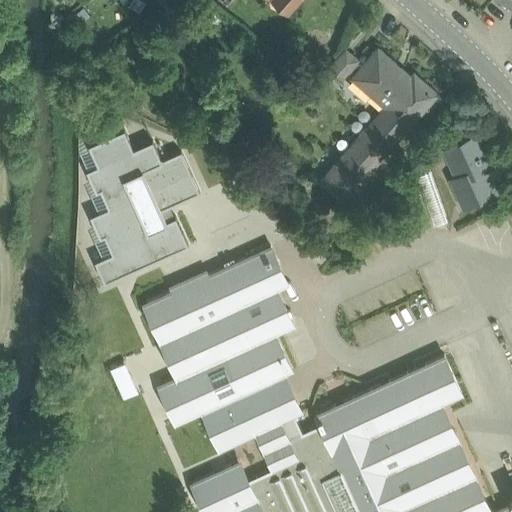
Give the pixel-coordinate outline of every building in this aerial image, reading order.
[(411,76),(378,47),(362,65),(356,60),(347,70),(353,75),(352,76),(370,92),(377,98),(379,102),(384,106),(363,129),(387,149),(437,93),(414,72),(411,76)] [(346,49),(322,76),(333,86),(347,70),(356,60),(357,59),(346,49)] [(363,129),(325,172),(339,184),(333,190),(343,199),(387,149),(363,129)] [(197,194),(180,156),(161,165),(152,146),(133,154),(124,134),(88,150),(97,170),(86,175),(95,196),(100,194),(108,212),(89,220),(99,241),(103,239),(112,257),(94,265),(103,285),(187,247),(169,207),(197,194)] [(476,134),(443,149),(456,177),(450,179),(459,197),(464,195),(469,205),(496,192),(486,169),(491,167),(476,134)] [(511,161),(505,147),(493,152),(504,175),(511,170),(511,161)] [(432,169),(416,174),(431,224),(447,220),(432,169)] [(444,354),(316,412),(321,422),(302,431),(288,399),(292,398),(287,387),(283,388),(277,375),(292,368),(267,313),(276,309),(259,272),(280,263),(271,244),(241,258),(208,272),(170,289),(187,325),(163,336),(180,373),(175,375),(176,375),(162,382),(178,419),(192,412),(193,413),(202,409),(202,410),(203,409),(220,447),(256,430),(273,467),(249,478),(248,476),(239,481),(231,462),(192,480),(206,511),(511,511),(511,501),(489,511),(482,511),(434,404),(461,392),(444,354)]
